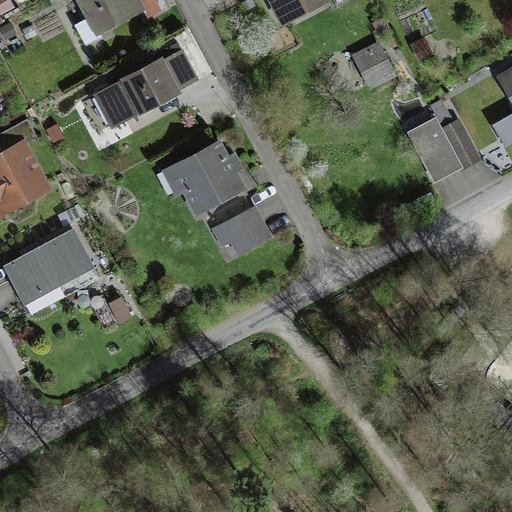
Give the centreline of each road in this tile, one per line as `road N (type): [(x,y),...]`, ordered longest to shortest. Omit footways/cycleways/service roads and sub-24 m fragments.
road 1 (residential): [(40,437),(339,278)]
road 2 (residential): [(339,278),(185,0)]
road 3 (track): [(418,511),(328,376),(271,315)]
road 4 (residential): [(339,278),(511,183)]
